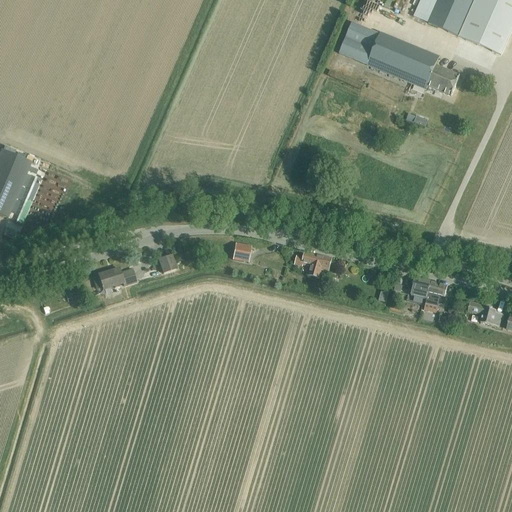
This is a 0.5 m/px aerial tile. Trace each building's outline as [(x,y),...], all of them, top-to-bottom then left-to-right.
[(500,56),(511,28),(511,0),(439,0),(428,25),(473,44),(500,56)] [(367,67),(427,91),(428,88),(452,98),(461,77),(437,67),(441,59),(381,34),(380,36),(352,24),(339,55),(367,67)] [(417,118),(408,115),(406,121),(415,124),(417,118)] [(422,120),(420,126),(425,128),(428,122),(422,120)] [(1,151),(0,154),(0,215),(8,219),(31,164),(1,151)] [(233,261),(248,264),(251,247),(236,245),(233,261)] [(310,277),(319,279),(321,271),(328,272),(331,260),(305,253),(304,260),(299,259),(298,262),(296,262),(296,265),(302,267),(303,266),(312,268),(310,277)] [(155,271),(161,269),(163,275),(176,271),(172,258),(171,257),(158,261),(160,264),(153,267),(148,269),(149,272),(155,270),(155,271)] [(99,276),(101,283),(104,292),(124,285),(124,288),(136,284),(132,271),(120,274),(119,269),(99,276)] [(398,279),(396,286),(394,291),(401,293),(404,280),(398,279)] [(412,291),(411,296),(416,297),(424,299),(427,300),(431,283),(415,279),(413,290),(412,291)] [(431,283),(427,300),(425,312),(437,315),(440,302),(441,297),(445,298),(448,287),(431,283)] [(382,290),(379,302),(386,304),(389,292),(382,290)] [(500,328),(502,315),(496,314),(497,311),(485,309),(486,306),(470,303),(468,314),(482,317),(481,324),(500,328)]
